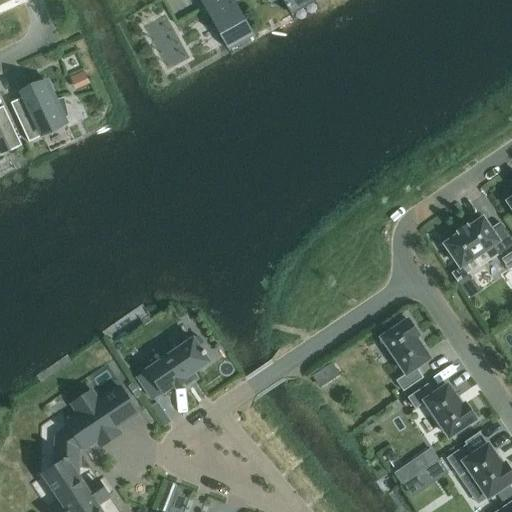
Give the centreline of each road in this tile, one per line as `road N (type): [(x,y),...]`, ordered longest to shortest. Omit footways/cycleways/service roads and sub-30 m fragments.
road 1 (residential): [(414,277),(178,433)]
road 2 (residential): [(178,433),(144,435),(99,473),(109,486),(198,511)]
road 3 (residential): [(511,150),(419,212),(403,248),(414,277)]
road 4 (residential): [(511,418),(414,277)]
